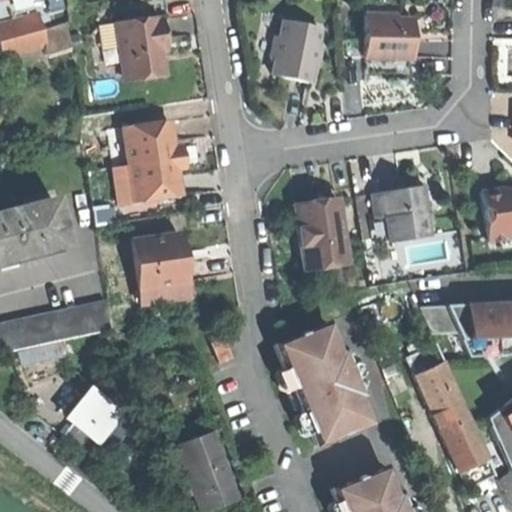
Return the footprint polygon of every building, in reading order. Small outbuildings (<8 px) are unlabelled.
[(0,0),(0,24),(35,15),(46,11),(42,0),(0,0)] [(40,32),(35,15),(0,24),(0,54),(2,60),(44,48),(40,32)] [(364,15),(363,58),(410,59),(411,20),(395,19),(395,16),(364,15)] [(155,18),(114,24),(122,77),(163,71),(158,40),(163,39),(160,20),(155,21),(155,18)] [(307,83),(318,30),(282,22),(278,39),(273,38),(269,58),(274,59),(271,76),(307,83)] [(65,25),(40,32),(44,48),(46,56),(69,49),(65,25)] [(118,205),(192,197),(184,117),(127,124),(131,165),(114,167),(118,205)] [(417,188),(369,195),(373,219),(384,218),(387,243),(428,237),(424,208),(427,204),(427,201),(419,195),(417,188)] [(500,189),(479,193),(487,242),(507,239),(506,233),(511,231),(511,192),(500,194),(500,189)] [(0,262),(63,246),(51,200),(0,213),(0,262)] [(317,203),(292,207),(301,270),(347,263),(338,206),(317,209),(317,203)] [(135,235),(142,305),(202,299),(195,230),(135,235)] [(418,264),(416,241),(392,243),(394,266),(418,264)] [(511,303),(418,308),(430,335),(457,334),(467,358),(511,355),(511,303)] [(105,304),(31,319),(36,346),(111,331),(105,304)] [(0,354),(7,351),(36,346),(31,319),(0,325),(0,354)] [(298,411),(313,447),(366,425),(355,399),(358,398),(339,351),(336,353),(324,325),(271,347),(291,395),(286,398),(289,406),(292,413),(298,411)] [(404,358),(464,489),(492,476),(440,365),(442,364),(433,344),(404,358)] [(128,423),(86,390),(64,418),(70,423),(93,441),(105,451),(128,423)] [(511,398),(484,420),(493,441),(497,438),(510,455),(511,453),(511,398)] [(83,454),(93,441),(70,423),(60,435),(72,445),(83,454)] [(209,433),(174,446),(199,511),(205,511),(217,508),(235,501),(209,433)] [(403,511),(396,495),(392,496),(381,469),(328,491),(336,511),(403,511)]
